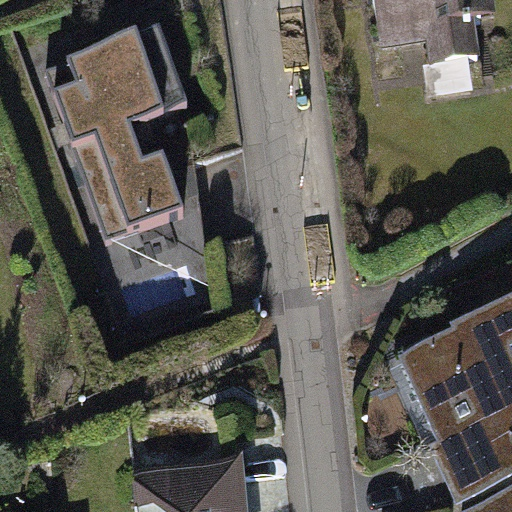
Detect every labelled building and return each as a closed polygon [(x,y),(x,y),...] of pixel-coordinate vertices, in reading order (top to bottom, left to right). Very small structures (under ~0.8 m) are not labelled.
[(371,0),(380,52),(426,48),(428,66),(477,60),(472,26),(495,23),(491,0),(371,0)] [(162,33),(46,76),(107,249),(188,219),(167,159),(147,167),(135,132),(193,111),(162,33)] [(511,294),(387,352),(457,502),(511,476),(511,294)] [(250,511),(246,461),(130,473),(133,511),(250,511)] [(511,511),(511,492),(470,511),(511,511)]
